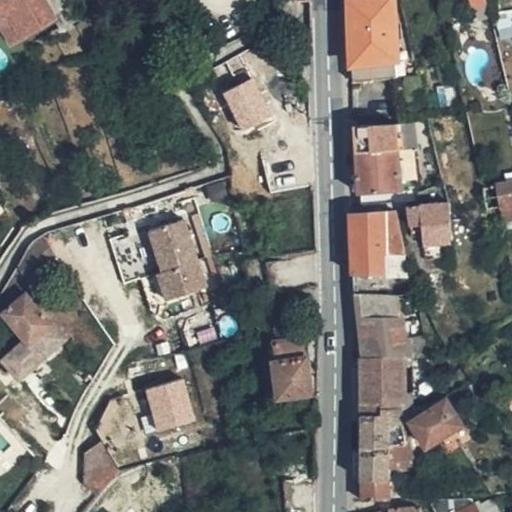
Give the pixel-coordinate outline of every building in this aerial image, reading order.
[(0,0),(0,55),(2,58),(44,33),(39,23),(46,19),(35,0),(0,0)] [(402,14),(401,0),(359,0),(362,70),(392,69),(392,50),(404,49),(403,40),(408,39),(408,25),(403,25),(403,14),(402,14)] [(0,115),(14,110),(5,92),(0,94),(0,115)] [(428,105),(422,105),(422,112),(363,113),(365,192),(412,190),(411,178),(421,179),(421,137),(440,136),(437,122),(432,104),(428,105)] [(505,193),(511,192),(511,171),(501,173),(505,193)] [(493,196),(505,193),(501,173),(489,175),(493,196)] [(454,191),(451,178),(442,180),(444,194),(455,194),(454,191)] [(455,194),(444,194),(420,197),(416,198),(417,229),(427,229),(427,242),(437,242),(438,263),(456,262),(455,199),(455,194)] [(403,200),(357,201),(359,260),(394,259),(394,249),(405,248),(403,200)] [(30,240),(20,256),(28,265),(60,241),(49,222),(36,233),(32,238),(30,240)] [(176,222),(141,233),(153,274),(189,263),(176,222)] [(28,265),(20,256),(6,276),(15,287),(5,295),(15,309),(21,317),(26,323),(1,341),(3,343),(16,359),(17,362),(66,324),(54,308),(59,304),(46,287),(45,288),(28,265)] [(359,271),(359,284),(380,282),(394,281),(394,259),(359,260),(359,271)] [(190,263),(158,273),(167,302),(199,289),(190,263)] [(380,282),(359,284),(360,294),(364,328),(366,351),(366,389),(393,390),(397,390),(406,390),(430,391),(426,346),(419,279),(394,281),(380,282)] [(305,325),(277,329),(279,347),(277,347),(280,381),(311,378),(307,343),(306,342),(305,325)] [(198,417),(187,375),(149,386),(160,428),(198,417)] [(393,390),(366,389),(367,393),(366,446),(366,465),(392,464),(392,455),(392,449),(392,432),(392,419),(392,414),(393,395),(393,390)] [(451,390),(415,411),(422,423),(459,402),(451,390)] [(459,402),(422,423),(429,435),(443,427),(448,434),(465,424),(461,416),(465,413),(459,402)] [(408,414),(407,415),(392,414),(392,419),(392,432),(412,433),(409,422),(408,414)] [(392,432),(392,449),(416,449),(414,441),(412,433),(392,432)] [(85,478),(99,490),(111,478),(121,469),(100,439),(88,449),(88,455),(85,478)] [(392,464),(366,465),(365,486),(392,487),(392,464)] [(459,485),(439,485),(433,489),(444,510),(451,507),(453,511),(486,511),(488,511),(477,491),(466,496),(461,491),(459,485)] [(421,511),(421,495),(420,495),(407,495),(394,496),(394,503),(387,504),(388,511),(421,511)] [(354,503),(354,511),(386,511),(384,499),(354,503)]
